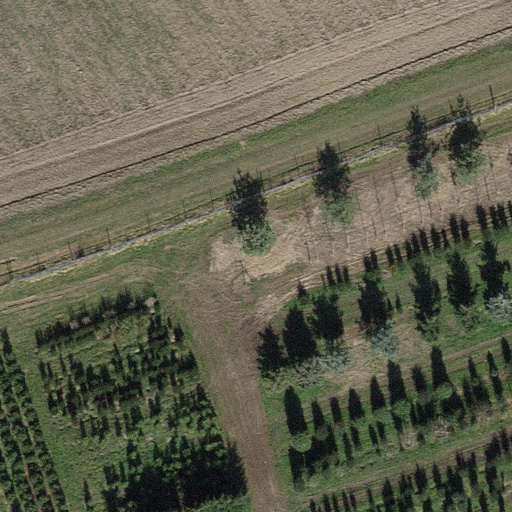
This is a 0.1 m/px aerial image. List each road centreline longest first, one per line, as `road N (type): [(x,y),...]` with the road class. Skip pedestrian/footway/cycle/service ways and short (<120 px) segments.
road 1 (track): [(511,83),(0,264)]
road 2 (track): [(286,511),(257,390)]
